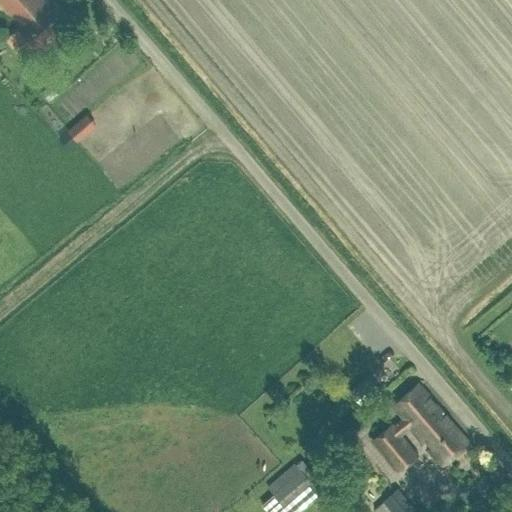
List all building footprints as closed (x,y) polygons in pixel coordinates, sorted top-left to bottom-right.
[(1,0),(17,16),(20,13),(25,18),(18,25),(39,49),(71,20),(54,0),(45,0),(43,3),(40,0),(1,0)] [(364,407),(381,392),(368,377),(351,391),(364,407)] [(441,464),(468,441),(417,381),(390,404),(401,418),(391,426),(389,424),(370,439),(396,470),(415,454),(402,438),(412,430),(425,446),(428,444),(434,451),(431,453),(441,464)] [(417,511),(397,488),(374,508),(376,511),(417,511)] [(295,511),(285,501),(272,511),(295,511)]
